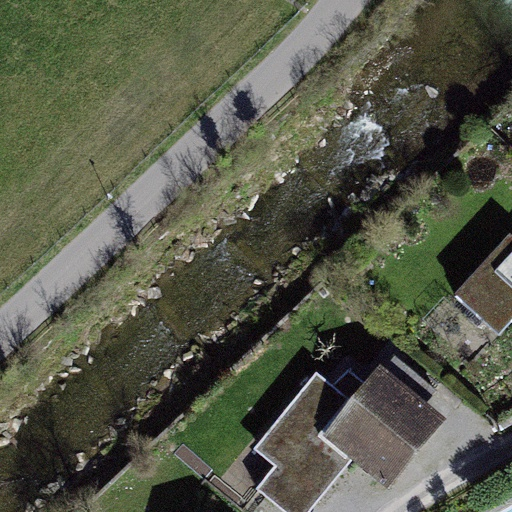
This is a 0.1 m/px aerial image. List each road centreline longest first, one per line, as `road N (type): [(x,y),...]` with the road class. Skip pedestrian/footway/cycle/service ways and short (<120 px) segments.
road 1 (residential): [(342,0),(0,322)]
road 2 (residential): [(511,447),(397,511)]
